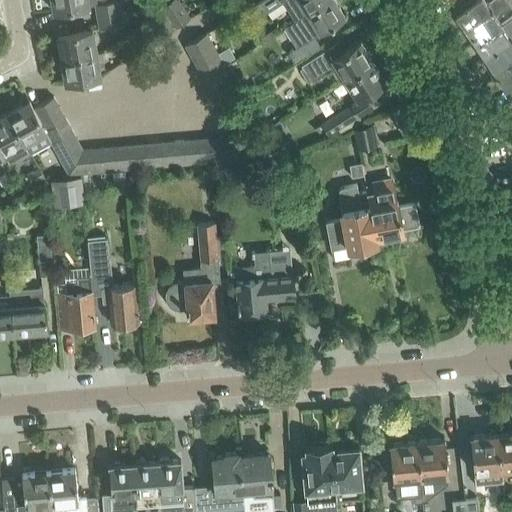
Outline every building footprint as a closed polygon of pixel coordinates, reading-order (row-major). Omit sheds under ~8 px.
[(107,0),(98,2),(97,0),(52,0),(54,10),(95,3),(97,15),(122,11),(120,0),(107,0)] [(160,0),(176,24),(190,15),(180,0),(160,0)] [(295,20),(326,0),(260,0),(258,2),(264,12),(283,0),(295,20)] [(311,37),(346,15),(336,0),(326,0),(295,20),(284,27),(296,46),(290,49),(296,60),(296,61),(317,48),(311,37)] [(466,27),(504,0),(487,0),(486,1),(484,0),(474,0),(456,13),(466,27)] [(511,0),(504,0),(466,27),(476,41),(503,23),(502,23),(497,16),(511,5),(511,6),(511,0)] [(150,16),(162,35),(175,27),(163,8),(150,16)] [(124,22),(122,11),(97,15),(99,27),(124,22)] [(511,37),(511,15),(502,23),(503,23),(476,41),(485,55),(511,37)] [(58,33),(62,58),(96,52),(92,28),(58,33)] [(212,43),(206,32),(185,44),(191,55),(212,43)] [(495,70),(511,58),(511,37),(485,55),(495,70)] [(372,58),(376,55),(369,45),(366,47),(360,39),(345,48),(340,39),(326,48),(332,57),(325,61),(338,82),(344,77),(345,78),(373,59),(372,58)] [(218,53),(212,43),(191,55),(197,65),(218,53)] [(323,58),(317,48),(296,61),(296,60),(287,66),(293,78),(323,58)] [(103,51),(96,52),(62,58),(62,60),(59,61),(61,71),(64,70),(66,82),(100,76),(99,68),(105,67),(103,51)] [(224,64),(218,53),(197,65),(203,76),(224,64)] [(511,58),(495,70),(511,94),(511,58)] [(370,90),(386,80),(373,59),(345,78),(351,89),(347,92),(352,100),(321,122),(330,134),(379,103),(370,90)] [(230,74),(224,64),(203,76),(208,86),(230,74)] [(236,85),(230,74),(208,86),(214,97),(236,85)] [(241,95),(236,85),(214,97),(220,107),(241,95)] [(59,106),(53,96),(33,107),(39,117),(59,106)] [(39,117),(33,107),(29,100),(8,112),(30,152),(51,141),(52,140),(51,139),(45,128),(39,117)] [(65,117),(59,106),(39,117),(45,128),(65,117)] [(30,152),(8,112),(0,116),(0,146),(5,155),(9,163),(30,152)] [(71,127),(65,117),(45,128),(51,139),(71,127)] [(374,123),(353,127),(356,148),(377,144),(374,123)] [(56,150),(77,138),(71,127),(51,139),(52,140),(51,141),(56,150)] [(257,156),(241,134),(220,136),(222,160),(219,160),(219,175),(220,176),(269,172),(257,156)] [(222,160),(220,136),(208,137),(210,161),(219,160),(222,160)] [(210,161),(208,137),(197,138),(199,162),(204,161),(207,161),(210,161)] [(83,148),(77,138),(56,150),(62,160),(83,149),(83,148)] [(199,162),(197,138),(185,139),(187,163),(199,162)] [(187,163),(185,139),(172,140),(174,164),(187,163)] [(174,164),(172,140),(160,141),(162,165),(174,164)] [(162,165),(160,141),(149,142),(151,166),(162,165)] [(151,166),(149,142),(137,143),(139,167),(151,166)] [(139,167),(137,143),(126,144),(128,168),(139,167)] [(128,168),(126,144),(114,145),(116,169),(128,168)] [(116,169),(114,145),(101,146),(103,170),(116,169)] [(103,170),(101,146),(83,148),(83,149),(62,160),(69,173),(103,170)] [(219,175),(219,160),(210,161),(207,161),(208,176),(219,175)] [(365,173),(363,160),(350,163),(352,175),(365,173)] [(283,163),(269,164),(270,184),(284,183),(283,163)] [(45,177),(40,165),(28,172),(33,183),(45,177)] [(84,202),(81,175),(50,179),(54,206),(84,202)] [(419,226),(415,203),(398,207),(397,201),(395,201),(391,180),(373,183),(374,189),(368,191),(376,235),(403,230),(402,229),(419,226)] [(376,235),(368,191),(360,192),(358,182),(342,185),(339,189),(342,207),(340,208),(341,217),(326,219),(331,248),(347,245),(348,247),(377,242),(376,235)] [(219,278),(216,233),(215,223),(200,224),(203,266),(185,268),(185,279),(175,281),(170,284),(168,290),(168,296),(169,300),(172,303),(176,305),(180,306),(184,306),(187,306),(187,316),(192,316),(194,318),(199,318),(202,315),(214,314),(213,279),(219,278)] [(54,272),(50,232),(37,234),(40,274),(54,272)] [(106,235),(87,237),(91,273),(92,287),(94,287),(94,295),(102,294),(103,301),(109,300),(111,323),(124,322),(124,325),(136,324),(135,321),(138,321),(135,283),(114,284),(111,259),(107,259),(106,246),(107,246),(106,235)] [(294,293),(292,273),(299,273),(298,248),(291,249),(291,243),(279,244),(279,250),(255,252),(256,264),(238,266),(237,264),(228,265),(229,281),(237,280),(240,310),(239,310),(239,313),(267,310),(265,295),(294,293)] [(94,295),(94,287),(92,287),(91,273),(78,275),(78,279),(66,280),(66,289),(57,290),(60,328),(97,325),(94,295)] [(10,303),(11,302),(10,293),(0,293),(0,337),(9,336),(8,332),(12,332),(10,303)] [(46,329),(44,300),(11,302),(10,303),(12,332),(16,332),(17,336),(30,334),(30,331),(46,329)] [(511,467),(511,432),(497,433),(501,469),(511,467)] [(501,469),(497,433),(470,436),(474,482),(502,479),(501,469)] [(445,439),(417,441),(421,477),(422,493),(423,501),(424,501),(426,498),(445,483),(447,484),(448,474),(445,439)] [(417,441),(389,444),(393,480),(395,480),(396,496),(397,496),(421,493),(422,493),(421,477),(417,441)] [(335,497),(330,446),(303,449),(306,449),(306,452),(302,453),(305,489),(307,489),(308,500),(335,497)] [(362,494),(357,447),(331,450),(330,446),(335,497),(362,494)] [(244,490),(240,454),(237,454),(237,452),(225,453),(225,456),(212,457),(215,485),(199,486),(200,511),(217,511),(216,505),(244,503),(243,490),(244,490)] [(273,509),(268,452),(240,454),(244,490),(243,490),(244,503),(245,511),(273,509)] [(182,487),(180,460),(169,461),(166,458),(158,459),(157,461),(160,511),(200,511),(199,486),(182,487)] [(134,463),(133,463),(136,511),(160,511),(157,461),(144,462),(141,460),(135,460),(134,463)] [(102,511),(136,511),(133,463),(120,464),(118,462),(112,462),(110,465),(109,465),(111,493),(102,494),(102,511)] [(99,511),(99,494),(77,497),(74,468),(48,471),(52,511),(99,511)] [(52,511),(48,471),(21,473),(23,493),(4,496),(5,507),(3,508),(3,511),(52,511)] [(479,511),(479,496),(464,497),(465,511),(479,511)] [(465,511),(464,497),(452,499),(453,511),(465,511)]
